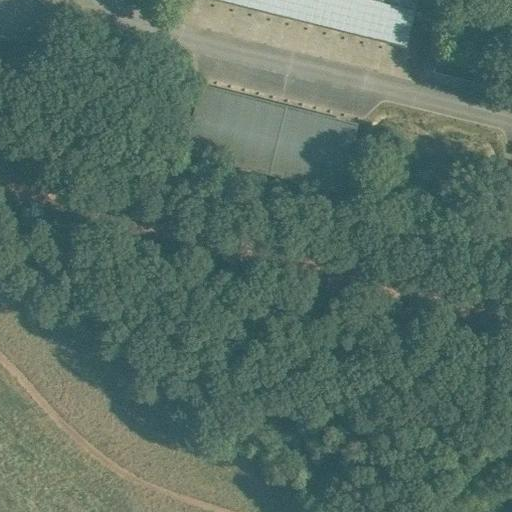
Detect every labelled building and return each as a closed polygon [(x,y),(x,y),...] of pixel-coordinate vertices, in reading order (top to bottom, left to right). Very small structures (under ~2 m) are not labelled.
[(35,0),(0,0),(0,56),(15,69),(57,17),(35,0)] [(216,0),(404,47),(416,0),(216,0)] [(478,64),(438,54),(433,71),(473,81),(478,64)] [(201,85),(184,150),(340,189),(357,124),(201,85)] [(511,166),(497,228),(511,231),(511,166)]
